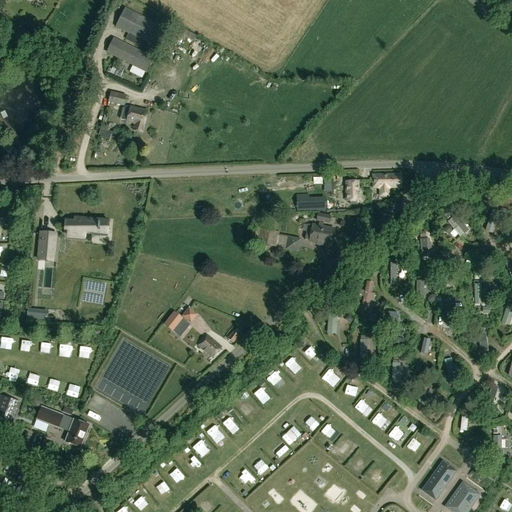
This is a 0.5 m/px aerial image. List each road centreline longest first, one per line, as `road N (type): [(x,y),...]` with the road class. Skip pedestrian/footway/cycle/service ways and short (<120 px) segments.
road 1 (unclassified): [(444,168),(59,511)]
road 2 (unclassified): [(444,168),(0,182)]
road 3 (track): [(170,511),(307,394),(415,481)]
